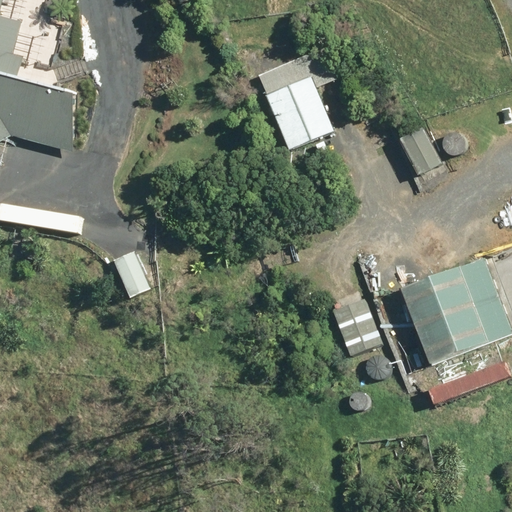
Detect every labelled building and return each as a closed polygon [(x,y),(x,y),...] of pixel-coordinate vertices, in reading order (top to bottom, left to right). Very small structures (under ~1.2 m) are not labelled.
[(0,0),(0,146),(13,137),(76,153),(77,93),(25,79),(29,61),(16,57),(24,25),(3,19),(8,0),(0,0)] [(340,83),(326,48),(259,75),(289,152),(336,134),(319,91),(340,83)] [(425,129),(402,141),(420,176),(443,164),(425,129)] [(405,290),(436,366),(511,335),(511,322),(486,257),(405,290)] [(387,342),(369,300),(336,314),(354,356),(387,342)]
